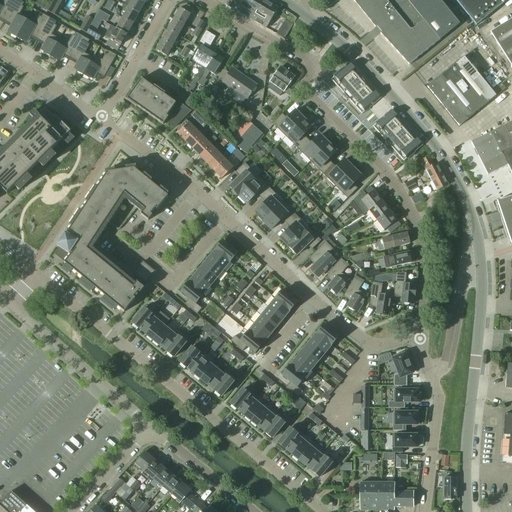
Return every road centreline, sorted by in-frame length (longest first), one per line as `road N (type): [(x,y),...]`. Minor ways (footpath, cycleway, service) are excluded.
road 1 (residential): [(419,338),(422,249),(408,206),(380,166),(300,87),(312,65),(200,0)]
road 2 (residential): [(323,511),(112,332),(0,250)]
road 3 (tertiary): [(479,259),(464,198),(438,151),(349,51),(293,5)]
road 4 (tertiary): [(466,511),(479,259)]
road 5 (residential): [(197,192),(143,258),(160,274),(174,284),(226,219)]
road 6 (residential): [(0,294),(148,428)]
road 7 (unclassified): [(437,397),(464,284),(479,259)]
road 8 (residential): [(101,117),(167,0)]
road 9 (residential): [(148,428),(249,511)]
road 10 (residential): [(197,192),(101,117)]
road 11 (residential): [(101,117),(0,49)]
road 12 (residential): [(314,302),(226,219)]
